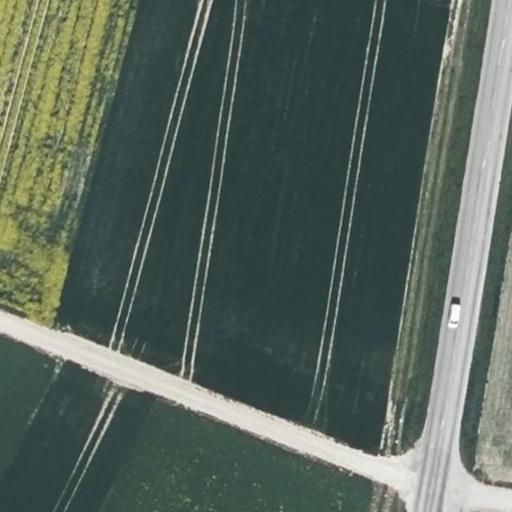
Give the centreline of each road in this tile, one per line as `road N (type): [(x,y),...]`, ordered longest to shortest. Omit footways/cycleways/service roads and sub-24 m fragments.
road 1 (tertiary): [(428,480),(502,0)]
road 2 (track): [(428,480),(235,417),(0,319)]
